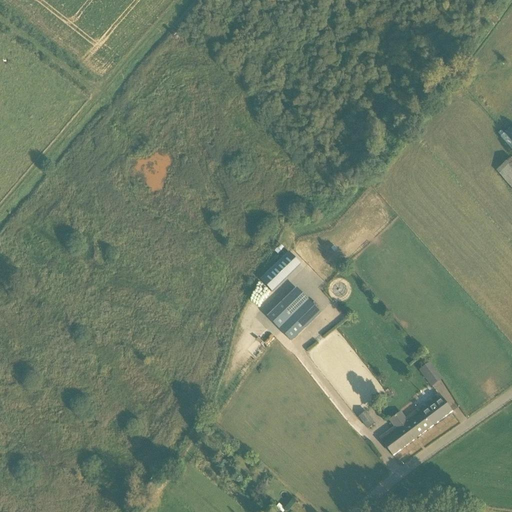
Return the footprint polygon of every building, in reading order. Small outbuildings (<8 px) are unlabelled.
[(511,160),(498,171),(511,188),(511,160)] [(283,259),(261,281),(272,293),(278,288),(301,265),(289,253),(283,259)] [(281,330),(292,341),(320,314),(309,302),(281,330)] [(425,377),(435,370),(430,364),(421,371),(425,377)] [(394,457),(430,429),(452,412),(439,394),(436,396),(424,406),(424,407),(417,412),(406,421),(401,413),(390,421),(395,429),(381,440),(394,457)] [(366,412),(359,417),(366,426),(372,421),(366,412)]
